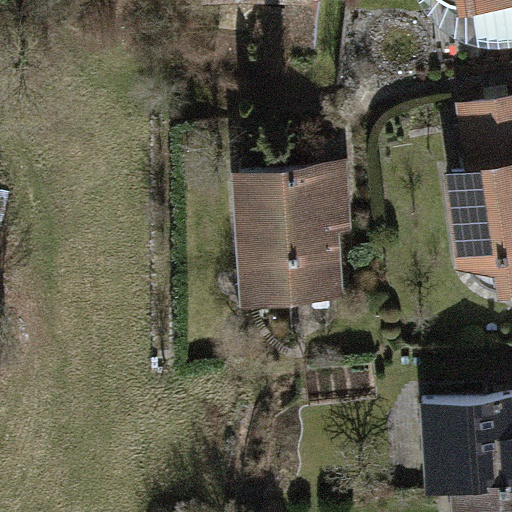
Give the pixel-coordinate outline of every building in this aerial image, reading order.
[(347,0),(247,0),(242,33),(341,47),(347,0)] [(511,0),(446,0),(451,12),(480,37),(511,40),(511,0)] [(483,159),(467,161),(481,265),(511,260),(511,89),(474,94),(483,159)] [(380,155),(258,159),(263,296),(368,292),(365,225),(382,225),(380,155)] [(511,511),(511,386),(447,389),(451,478),(472,477),(473,511),(511,511)]
